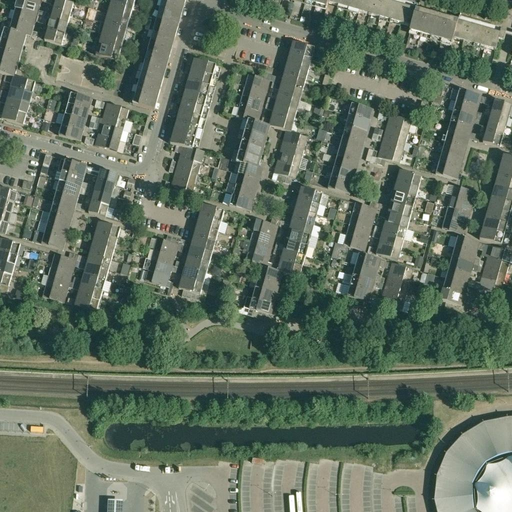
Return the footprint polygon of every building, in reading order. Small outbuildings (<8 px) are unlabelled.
[(19,0),(16,11),(37,17),(40,6),(19,0)] [(57,0),(56,0),(54,11),(70,15),(73,4),(59,1),(57,0)] [(112,0),(111,4),(133,10),(135,0),(112,0)] [(454,40),(495,51),(498,40),(503,42),(506,33),(501,32),(501,30),(459,18),(458,22),(416,11),(417,6),(396,0),(294,0),(327,9),(328,5),(411,27),(410,33),(452,44),(454,40)] [(163,1),(160,11),(181,17),(184,7),(163,1)] [(111,4),(108,15),(130,21),(133,10),(111,4)] [(16,11),(13,21),(34,27),(37,17),(16,11)] [(54,11),(51,21),(67,26),(70,15),(54,11)] [(160,11),(157,22),(178,28),(181,17),(160,11)] [(108,15),(105,25),(127,31),(130,21),(108,15)] [(10,32),(25,36),(29,37),(31,38),(34,27),(13,21),(10,31),(10,32)] [(51,21),(48,31),(65,36),(67,26),(51,21)] [(157,22),(154,32),(175,38),(178,28),(157,22)] [(105,25),(102,35),(124,42),(127,31),(105,25)] [(22,47),(23,47),(25,36),(10,32),(10,31),(6,30),(5,30),(2,41),(22,47)] [(45,42),(62,47),(65,36),(48,31),(45,42)] [(154,32),(151,43),(172,49),(175,38),(154,32)] [(102,35),(99,46),(121,52),(124,42),(102,35)] [(0,51),(20,57),(20,56),(22,47),(2,41),(0,46),(0,51)] [(151,43),(148,53),(169,59),(172,49),(151,43)] [(312,59),(315,50),(295,44),(293,44),(290,55),(313,61),(314,59),(312,59)] [(96,57),(118,63),(121,52),(99,46),(96,57)] [(17,68),(17,67),(19,60),(20,57),(0,51),(0,62),(7,65),(17,68)] [(148,53),(145,63),(166,69),(169,59),(148,53)] [(309,71),(311,63),(313,63),(313,61),(290,55),(287,65),(309,71)] [(216,67),(209,65),(194,61),(191,72),(213,78),(216,67)] [(8,78),(13,79),(14,78),(17,68),(7,65),(0,62),(0,74),(2,75),(2,76),(5,77),(8,78)] [(145,63),(142,74),(163,80),(166,69),(145,63)] [(306,79),(309,71),(287,65),(284,75),(308,82),(308,80),(306,79)] [(191,72),(188,83),(210,89),(213,78),(191,72)] [(142,74),(139,84),(160,90),(163,80),(142,74)] [(303,92),(305,84),(307,84),(308,82),(284,75),(283,77),(281,85),(303,92)] [(249,76),(248,76),(245,87),(267,93),(270,82),(267,81),(263,80),(249,76)] [(14,78),(13,79),(11,89),(36,97),(37,94),(33,92),(35,84),(17,79),(14,78)] [(188,83),(185,93),(207,99),(210,89),(188,83)] [(139,84),(136,94),(157,100),(160,90),(139,84)] [(300,100),(303,92),(281,85),(278,96),(302,103),(302,102),(302,101),(300,100)] [(264,103),(267,93),(245,87),(242,97),(264,103)] [(29,106),(31,98),(35,99),(36,97),(11,89),(8,100),(29,106)] [(476,96),(459,91),(452,90),(450,100),(456,102),(478,108),(481,97),(479,97),(476,96)] [(185,93),(182,103),(204,110),(207,99),(185,93)] [(133,105),(154,111),(157,100),(136,94),(133,105)] [(92,101),(88,99),(71,95),(69,102),(63,100),(62,104),(68,106),(89,112),(92,101)] [(275,107),(297,113),(304,115),(307,104),(302,102),(302,103),(278,96),(275,107)] [(242,97),(239,108),(261,114),(264,103),(242,97)] [(443,100),(435,98),(433,104),(441,106),(443,100)] [(27,114),(29,106),(8,100),(5,110),(32,118),(32,115),(27,114)] [(50,101),(47,110),(54,112),(57,103),(50,101)] [(511,106),(495,101),(492,112),(509,117),(511,106)] [(426,112),(428,104),(422,102),(419,110),(426,112)] [(456,102),(453,112),(475,119),(478,108),(456,102)] [(182,103),(179,114),(201,120),(204,110),(182,103)] [(126,119),(129,111),(107,105),(104,116),(128,122),(128,120),(126,119)] [(68,106),(65,116),(86,122),(89,112),(68,106)] [(352,106),(349,114),(347,114),(347,116),(370,122),(373,112),(352,106)] [(294,123),(297,113),(275,107),(272,117),(294,123)] [(325,109),(324,109),(316,107),(313,117),(322,120),(323,116),(325,109)] [(236,118),(248,122),(258,125),(258,124),(261,114),(239,108),(236,118)] [(3,121),(4,121),(5,121),(23,127),(26,118),(31,120),(32,118),(5,110),(2,121),(3,121)] [(453,112),(450,123),(472,129),(475,119),(453,112)] [(492,112),(489,123),(506,127),(509,117),(492,112)] [(178,120),(176,124),(198,130),(199,126),(201,120),(179,114),(178,120)] [(65,116),(62,126),(84,132),(86,122),(65,116)] [(104,116),(102,126),(123,132),(125,124),(127,125),(128,122),(104,116)] [(348,119),(346,127),(368,133),(370,122),(347,116),(346,119),(348,119)] [(412,122),(390,116),(387,127),(409,133),(412,122)] [(275,129),(284,131),(286,132),(291,134),(294,123),(272,117),(269,127),(270,127),(272,128),(275,129)] [(261,125),(258,124),(258,125),(248,122),(245,132),(267,138),(270,127),(269,127),(265,126),(261,125)] [(450,123),(447,133),(469,140),(472,129),(450,123)] [(489,123),(486,133),(503,138),(506,127),(489,123)] [(176,124),(174,131),(173,135),(195,141),(198,130),(176,124)] [(59,137),(76,141),(81,143),(84,132),(62,126),(59,137)] [(102,126),(99,136),(122,142),(122,140),(121,140),(123,132),(102,126)] [(346,127),(343,135),(341,135),(341,137),(365,143),(368,133),(346,127)] [(387,127),(384,137),(406,144),(409,133),(387,127)] [(425,137),(428,128),(421,127),(419,136),(425,137)] [(319,130),(316,140),(324,142),(327,133),(319,130)] [(245,132),(242,142),(264,148),(267,138),(245,132)] [(305,147),(308,139),(308,138),(291,134),(286,132),(283,143),(307,150),(307,147),(305,147)] [(447,133),(445,143),(466,149),(468,143),(469,140),(447,133)] [(483,144),(500,148),(503,138),(486,133),(483,144)] [(170,145),(176,147),(180,148),(183,149),(185,150),(186,149),(192,151),(195,141),(173,135),(170,145)] [(117,153),(119,145),(121,146),(122,142),(99,136),(96,147),(117,153)] [(139,147),(142,138),(135,136),(132,146),(139,147)] [(342,140),(340,147),(362,153),(365,143),(341,137),(341,139),(342,140)] [(384,137),(381,148),(403,154),(406,144),(384,137)] [(242,142),(239,153),(261,159),(264,148),(242,142)] [(321,142),(319,153),(324,155),(327,144),(321,142)] [(283,143),(280,154),(302,160),(304,151),(306,152),(307,150),(283,143)] [(445,143),(442,153),(463,159),(466,149),(445,143)] [(340,147),(340,148),(338,153),(329,151),(328,155),(335,157),(359,164),(362,153),(340,147)] [(386,161),(400,164),(403,154),(381,148),(378,159),(381,160),(385,160),(386,161)] [(197,153),(192,151),(186,149),(185,150),(183,149),(180,159),(201,165),(204,154),(197,153)] [(236,164),(241,165),(258,170),(258,169),(261,159),(239,153),(236,164)] [(442,153),(439,164),(460,170),(463,159),(442,153)] [(280,154),(277,164),(301,171),(301,168),(300,168),(302,160),(280,154)] [(511,158),(503,156),(500,167),(511,170),(511,158)] [(336,160),(334,168),(356,174),(358,167),(359,164),(335,157),(335,160),(336,160)] [(180,159),(177,169),(198,176),(201,165),(180,159)] [(222,160),(219,170),(226,172),(229,162),(222,160)] [(84,167),(82,167),(61,161),(58,171),(62,173),(84,179),(87,168),(84,167)] [(291,179),(296,181),(298,172),(300,173),(301,171),(277,164),(274,175),(279,176),(283,177),(287,178),(291,179)] [(436,175),(452,180),(457,181),(460,170),(439,164),(436,175)] [(241,165),(238,176),(260,182),(263,171),(258,169),(258,170),(241,165)] [(511,170),(500,167),(497,177),(511,181),(511,170)] [(334,168),(331,179),(353,185),(356,174),(334,168)] [(177,169),(174,180),(195,186),(198,176),(177,169)] [(112,175),(101,172),(98,183),(115,187),(118,177),(112,175)] [(419,187),(421,178),(402,172),(400,172),(396,183),(420,189),(421,187),(419,187)] [(62,173),(59,183),(81,189),(84,179),(62,173)] [(222,182),(233,186),(236,178),(224,175),(222,182)] [(238,176),(235,186),(257,192),(260,182),(238,176)] [(37,188),(43,189),(46,179),(40,177),(37,188)] [(511,181),(497,177),(494,188),(511,192),(511,181)] [(128,179),(126,188),(133,190),(135,181),(128,179)] [(350,196),(353,185),(331,179),(328,190),(347,195),(350,196)] [(171,190),(192,197),(195,186),(174,180),(171,190)] [(31,191),(32,184),(24,182),(22,189),(31,191)] [(59,183),(56,193),(78,199),(81,189),(59,183)] [(98,183),(95,193),(112,198),(115,187),(98,183)] [(415,199),(418,191),(420,192),(420,189),(396,183),(393,193),(415,199)] [(254,203),(257,192),(235,186),(232,196),(254,203)] [(17,193),(0,187),(0,199),(14,204),(17,193)] [(475,194),(454,187),(451,198),(472,204),(475,194)] [(511,192),(494,188),(491,198),(511,204),(511,192)] [(301,189),(299,196),(298,200),(320,206),(323,195),(303,189),(301,189)] [(125,192),(122,201),(129,203),(132,194),(125,192)] [(56,193),(54,204),(75,210),(77,204),(78,199),(56,193)] [(95,193),(92,203),(109,208),(112,198),(95,193)] [(413,207),(415,199),(393,193),(391,201),(391,204),(414,210),(415,208),(413,207)] [(229,207),(246,212),(251,213),(254,203),(232,196),(229,207)] [(451,198),(448,208),(470,215),(472,204),(451,198)] [(511,204),(491,198),(488,208),(510,215),(511,208),(511,204)] [(0,199),(0,211),(11,214),(14,204),(0,199)] [(317,216),(320,206),(298,200),(295,210),(317,216)] [(89,214),(106,219),(109,208),(92,203),(89,214)] [(54,204),(51,214),(72,220),(74,213),(75,210),(54,204)] [(410,220),(412,212),(414,213),(414,210),(391,204),(388,214),(410,220)] [(377,210),(374,210),(369,208),(364,207),(355,205),(352,215),(374,221),(377,210)] [(224,212),(207,207),(203,206),(200,217),(223,223),(221,222),(224,212)] [(448,208),(445,219),(467,225),(470,215),(448,208)] [(488,208),(485,219),(507,225),(510,215),(488,208)] [(314,227),(317,216),(295,210),(292,221),(314,227)] [(0,211),(0,222),(8,225),(11,214),(0,211)] [(28,219),(35,221),(37,214),(30,212),(28,219)] [(51,214),(48,224),(69,231),(72,220),(51,214)] [(407,229),(410,220),(388,214),(385,224),(409,231),(409,229),(407,229)] [(352,215),(349,225),(371,232),(374,221),(352,215)] [(218,233),(221,225),(222,226),(223,223),(200,217),(197,227),(218,233)] [(445,219),(442,230),(464,236),(467,225),(445,219)] [(485,219),(482,229),(504,235),(507,225),(485,219)] [(270,225),(257,221),(254,232),(268,236),(275,238),(278,227),(274,226),(270,225)] [(311,237),(314,227),(292,221),(292,222),(289,231),(311,237)] [(0,233),(5,235),(8,225),(0,222),(0,233)] [(120,229),(103,224),(101,224),(99,223),(95,235),(117,241),(120,229)] [(48,224),(45,235),(67,241),(69,231),(48,224)] [(404,241),(406,234),(408,234),(409,231),(385,224),(382,235),(404,241)] [(349,225),(346,236),(368,242),(371,232),(349,225)] [(216,241),(218,233),(197,227),(194,237),(217,244),(218,242),(216,241)] [(479,240),(495,245),(501,246),(504,235),(482,229),(479,240)] [(23,238),(30,240),(33,232),(26,230),(23,238)] [(308,247),(311,237),(289,231),(286,241),(308,247)] [(254,232),(251,242),(266,246),(272,248),(275,238),(268,236),(254,232)] [(42,246),(59,250),(61,251),(64,252),(67,241),(45,235),(42,246)] [(114,251),(117,241),(95,235),(93,245),(114,251)] [(401,249),(404,241),(382,235),(379,245),(403,252),(403,250),(401,249)] [(365,253),(368,242),(346,236),(343,247),(365,253)] [(421,236),(420,243),(427,245),(429,239),(421,236)] [(212,254),(214,246),(216,247),(217,244),(194,237),(191,248),(195,249),(212,254)] [(307,258),(313,260),(316,250),(319,251),(322,240),(313,237),(307,258)] [(477,244),(474,243),(457,238),(455,247),(453,246),(453,249),(476,256),(479,244),(477,244)] [(0,240),(0,251),(17,257),(20,246),(1,240),(0,240)] [(175,245),(171,244),(166,242),(157,240),(154,251),(175,257),(177,252),(178,246),(175,245)] [(305,258),(308,247),(286,241),(284,252),(305,258)] [(269,259),(272,248),(266,246),(251,242),(248,250),(244,249),(243,251),(269,259)] [(335,244),(331,259),(337,260),(340,251),(346,253),(348,248),(335,244)] [(111,261),(114,251),(93,245),(90,255),(111,261)] [(398,262),(400,254),(402,254),(403,252),(379,245),(376,256),(378,257),(398,262)] [(511,253),(491,247),(487,258),(509,265),(511,253)] [(214,263),(210,262),(212,254),(195,249),(193,259),(214,266),(214,263)] [(454,252),(451,260),(473,266),(476,256),(453,249),(452,251),(454,252)] [(0,263),(14,267),(17,257),(0,251),(0,263)] [(154,251),(151,261),(172,267),(175,257),(154,251)] [(262,268),(266,269),(269,259),(243,251),(243,254),(247,255),(245,263),(262,268)] [(302,268),(305,258),(284,252),(281,262),(302,268)] [(31,253),(29,260),(37,262),(39,255),(31,253)] [(377,260),(376,260),(359,255),(353,253),(350,264),(356,266),(377,272),(380,261),(377,260)] [(68,259),(54,255),(51,266),(73,272),(76,262),(73,261),(68,259)] [(109,271),(111,261),(90,255),(89,258),(87,265),(92,266),(109,271)] [(206,275),(208,267),(213,268),(214,266),(193,259),(188,258),(185,269),(206,275)] [(487,258),(484,269),(506,275),(509,265),(487,258)] [(451,260),(448,270),(470,276),(473,266),(451,260)] [(151,261),(148,271),(169,277),(172,267),(151,261)] [(283,274),(299,279),(302,268),(281,262),(278,272),(279,272),(278,273),(283,274)] [(0,274),(12,278),(14,267),(0,263),(0,274)] [(411,279),(413,270),(392,264),(389,275),(412,282),(413,280),(411,279)] [(51,266),(48,277),(70,283),(73,272),(51,266)] [(106,279),(109,271),(92,266),(89,277),(105,282),(110,283),(111,281),(106,279)] [(356,266),(353,276),(375,282),(377,272),(356,266)] [(273,271),(269,270),(266,269),(262,268),(258,279),(280,285),(283,274),(278,273),(279,272),(278,272),(277,272),(273,271)] [(212,276),(206,275),(185,269),(182,279),(205,286),(209,287),(212,276)] [(484,269),(481,279),(505,286),(506,283),(504,283),(506,275),(484,269)] [(448,270),(445,280),(467,287),(470,276),(448,270)] [(148,271),(145,282),(166,288),(169,277),(148,271)] [(0,285),(0,286),(4,287),(9,288),(12,278),(0,274),(0,285)] [(234,274),(232,281),(239,283),(242,276),(234,274)] [(103,292),(105,282),(89,277),(84,275),(81,286),(103,292)] [(389,275),(386,285),(407,292),(410,284),(412,284),(412,282),(389,275)] [(353,276),(350,287),(372,293),(375,282),(353,276)] [(67,293),(69,288),(75,290),(76,284),(73,283),(70,283),(48,277),(45,287),(67,293)] [(277,296),(280,285),(258,279),(252,277),(249,287),(255,289),(277,296)] [(192,294),(196,295),(200,296),(203,287),(205,288),(205,286),(182,279),(179,290),(184,291),(188,292),(192,294)] [(485,292),(491,294),(500,296),(502,287),(504,288),(505,286),(481,279),(478,290),(485,292)] [(445,280),(443,288),(442,288),(441,290),(464,297),(467,288),(467,287),(445,280)] [(312,281),(310,287),(319,290),(320,283),(312,281)] [(230,284),(222,282),(220,290),(227,292),(230,284)] [(106,283),(104,294),(111,295),(113,285),(106,283)] [(386,285),(383,296),(406,303),(407,300),(405,300),(407,292),(386,285)] [(100,300),(103,292),(81,286),(78,296),(101,303),(102,303),(102,301),(100,300)] [(45,287),(42,298),(64,304),(67,293),(45,287)] [(366,303),(369,304),(372,293),(350,287),(347,297),(364,302),(366,303)] [(255,289),(252,300),(274,306),(277,296),(255,289)] [(217,296),(225,298),(226,292),(218,290),(217,296)] [(439,301),(456,306),(459,307),(461,308),(464,297),(441,290),(440,293),(442,293),(439,301)] [(25,302),(28,294),(17,291),(15,299),(25,302)] [(88,311),(92,312),(97,313),(99,305),(101,306),(100,307),(105,308),(106,304),(102,303),(101,303),(78,296),(77,301),(75,307),(76,308),(80,309),(84,310),(88,311)] [(401,313),(404,304),(406,305),(406,303),(383,296),(382,301),(380,307),(401,313)] [(271,316),(273,310),(274,306),(272,306),(252,300),(247,298),(244,308),(250,310),(254,311),(258,312),(262,314),(266,315),(269,316),(271,316)] [(511,511),(511,419),(507,419),(483,425),(463,437),(451,450),(446,455),(437,477),(434,501),(437,511),(511,511)] [(108,501),(107,511),(122,511),(123,501),(108,501)]
